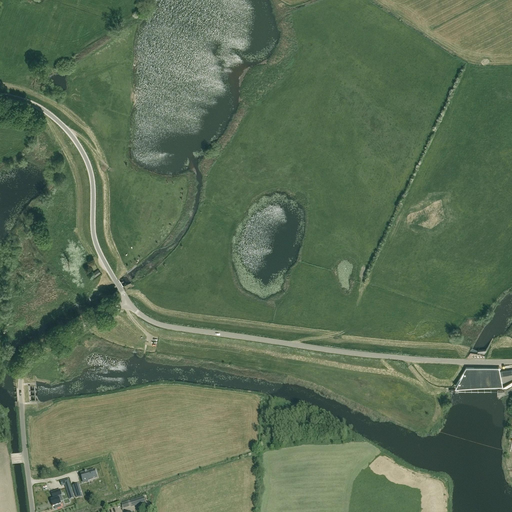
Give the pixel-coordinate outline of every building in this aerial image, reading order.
[(484,356),(493,340),(492,340),(486,350),(478,350),(477,354),(470,353),(467,359),(485,359),(485,356),(484,356)] [(465,367),(455,386),(456,386),(456,385),(494,385),(496,376),(511,373),(511,369),(497,372),(498,368),(465,367)] [(511,381),(500,389),(507,389),(511,386),(511,381)] [(93,479),(98,477),(97,475),(96,472),(95,470),(95,471),(94,468),(82,473),(83,476),(83,477),(84,482),(86,481),(88,480),(93,478),(93,479)] [(72,487),(74,492),(76,498),(82,496),(80,490),(78,485),(72,487)] [(144,497),(121,504),(123,509),(131,506),(132,508),(146,503),(144,497)] [(60,502),(63,501),(61,498),(59,498),(58,498),(51,501),(53,507),(61,505),(60,502)]
